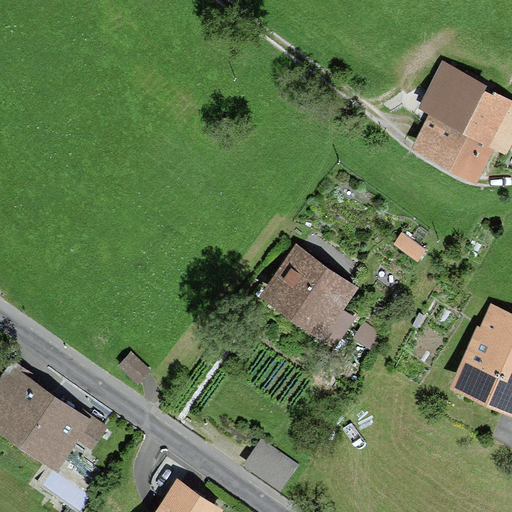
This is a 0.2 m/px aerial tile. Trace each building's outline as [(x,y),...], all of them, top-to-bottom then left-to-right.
[(433,112),(417,142),(469,170),(486,138),(506,149),(511,136),(511,99),(444,63),(421,106),(433,112)] [(423,250),(402,235),(396,243),(417,258),(423,250)] [(344,288),(308,262),(305,266),(296,260),(284,277),(279,273),(268,288),(335,336),(349,318),(331,305),(344,288)] [(511,318),(493,310),(462,377),(511,400),(511,318)] [(128,352),(117,364),(136,381),(147,369),(128,352)] [(0,392),(8,398),(0,409),(0,414),(55,453),(78,420),(21,381),(27,373),(13,363),(0,382),(0,392)] [(297,464),(266,442),(249,467),(280,489),(297,464)] [(178,485),(159,511),(212,511),(214,509),(178,485)]
